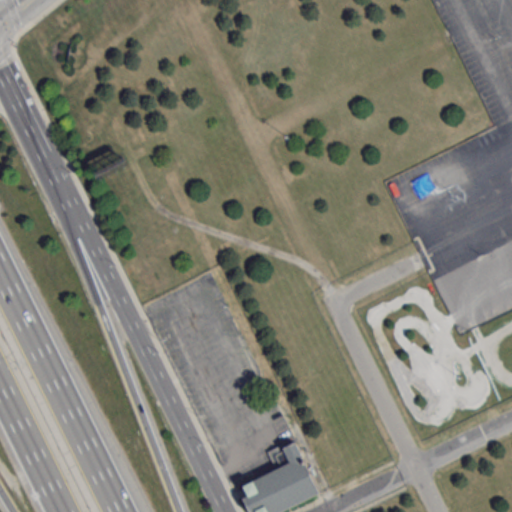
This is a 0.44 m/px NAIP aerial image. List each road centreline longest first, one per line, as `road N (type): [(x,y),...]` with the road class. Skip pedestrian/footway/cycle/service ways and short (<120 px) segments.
road 1 (tertiary): [(222,511),(19,114)]
road 2 (motorway): [(177,511),(19,114)]
road 3 (motorway): [(117,511),(0,277)]
road 4 (motorway): [(0,380),(64,511)]
